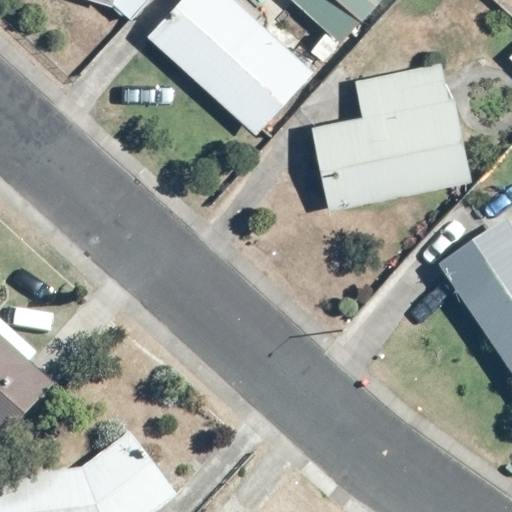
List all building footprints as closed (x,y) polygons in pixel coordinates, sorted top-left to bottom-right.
[(78,0),(111,10),(114,0),(78,0)] [(234,0),(180,0),(147,36),(255,136),(314,73),(234,0)] [(383,0),(294,0),(339,44),(383,0)] [(362,117),(311,128),(329,212),(471,183),(447,63),(355,81),(362,117)] [(511,225),(508,219),(439,264),(511,375),(511,225)] [(0,331),(0,444),(56,382),(0,331)] [(153,511),(178,493),(129,430),(82,467),(0,476),(0,511),(153,511)]
